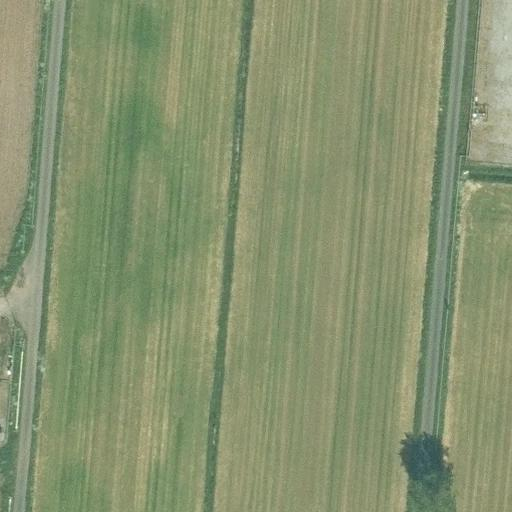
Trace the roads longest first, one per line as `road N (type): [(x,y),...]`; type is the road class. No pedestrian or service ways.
road 1 (track): [(465,0),(422,511)]
road 2 (track): [(63,0),(21,511)]
